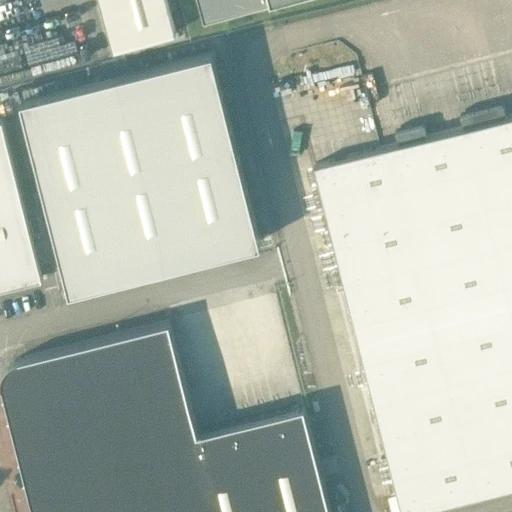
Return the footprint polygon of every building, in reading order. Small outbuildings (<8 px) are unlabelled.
[(167,0),(100,0),(114,49),(176,32),(167,0)] [(200,0),(205,17),(266,0),(200,0)] [(211,33),(19,82),(71,287),(262,238),(211,33)] [(396,131),(399,142),(314,164),(402,511),(410,511),(511,486),(511,113),(506,115),(504,103),(502,103),(502,101),(461,112),(462,114),(461,114),(463,126),(427,135),(424,123),(423,124),(423,121),(396,128),(397,130),(396,131)] [(0,287),(42,277),(2,117),(0,117),(0,287)] [(2,374),(1,379),(3,384),(2,384),(34,511),(330,511),(303,404),(197,431),(169,319),(18,357),(18,358),(14,359),(10,362),(6,365),(4,370),(2,374)]
